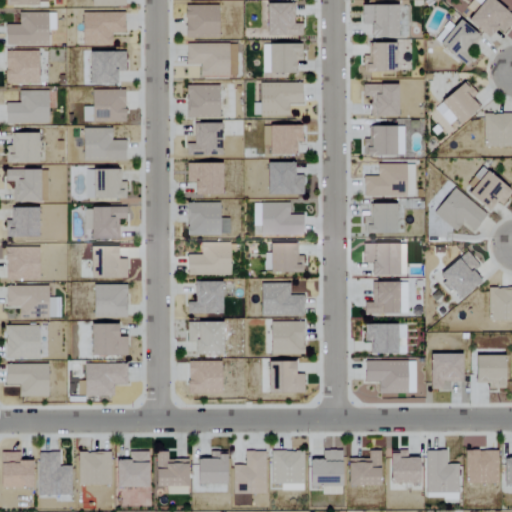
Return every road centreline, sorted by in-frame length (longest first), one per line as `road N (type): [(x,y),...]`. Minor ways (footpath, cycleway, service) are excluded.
road 1 (residential): [(0,424),(511,422)]
road 2 (residential): [(333,0),(335,422)]
road 3 (residential): [(156,0),(156,422)]
